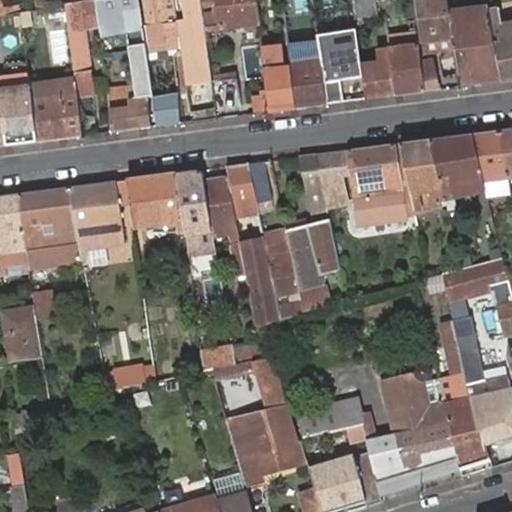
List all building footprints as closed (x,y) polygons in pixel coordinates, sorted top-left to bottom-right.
[(101,26),(97,0),(92,0),(68,4),(71,30),(87,28),(101,26)] [(146,29),(142,0),(97,0),(101,26),(102,35),(146,29)] [(174,21),(170,0),(142,0),(146,29),(148,52),(185,48),(182,20),(174,21)] [(185,0),(198,95),(196,95),(200,121),(219,119),(214,81),(207,30),(204,10),(202,0),(185,0)] [(261,24),(257,0),(202,0),(204,10),(218,8),(222,28),(261,24)] [(375,0),(353,0),(355,16),(378,13),(375,0)] [(448,0),(418,0),(424,42),(454,38),(451,14),(448,0)] [(218,8),(204,10),(207,30),(222,28),(218,8)] [(490,10),(489,10),(451,14),(454,38),(460,88),(502,82),(490,10)] [(499,11),(490,10),(502,82),(511,80),(511,23),(500,25),(499,11)] [(389,38),(392,57),(362,60),(363,73),(377,72),(381,98),(427,92),(422,59),(418,27),(411,28),(412,35),(389,38)] [(87,28),(71,30),(77,75),(79,95),(95,94),(87,28)] [(358,35),(320,40),(321,51),(330,104),(343,103),(341,81),(364,78),(363,73),(361,60),(358,35)] [(454,38),(424,42),(426,56),(456,52),(454,38)] [(265,58),(272,112),(297,108),(292,69),(286,69),(285,48),(283,42),(263,44),(265,58)] [(330,104),(321,51),(314,52),(316,59),(291,60),(292,69),(297,108),(330,104)] [(434,57),(422,59),(427,92),(442,90),(434,57)] [(31,70),(1,73),(2,89),(32,85),(32,81),(31,70)] [(364,78),(367,100),(381,98),(377,72),(363,73),(364,78)] [(32,85),(39,142),(84,137),(79,95),(77,75),(32,81),(32,85)] [(136,98),(148,97),(146,76),(134,78),(135,84),(136,98)] [(240,78),(214,81),(219,119),(246,116),(240,78)] [(109,92),(111,110),(131,108),(130,99),(136,98),(135,84),(128,85),(129,92),(109,92)] [(32,85),(2,89),(3,91),(9,147),(39,142),(32,85)] [(0,147),(9,147),(3,91),(0,91),(0,147)] [(177,92),(154,96),(158,127),(182,124),(177,92)] [(269,96),(249,99),(251,115),(271,112),(269,96)] [(111,110),(113,133),(152,127),(148,97),(136,98),(130,99),(131,108),(111,110)] [(511,128),(501,130),(511,178),(511,128)] [(501,130),(473,134),(484,181),(511,178),(501,130)] [(431,139),(446,204),(488,199),(484,181),(473,134),(431,139)] [(400,143),(415,215),(440,211),(440,205),(446,204),(431,139),(400,143)] [(351,167),(359,223),(404,216),(393,144),(348,150),(351,167)] [(348,150),(337,151),(340,169),(351,167),(348,150)] [(315,154),(321,182),(341,178),(340,169),(337,151),(315,154)] [(321,182),(315,154),(298,156),(309,214),(326,210),(321,182)] [(252,182),(248,163),(226,166),(228,175),(237,219),(259,215),(252,182)] [(188,246),(215,242),(213,233),(204,179),(202,169),(176,173),(184,219),(188,246)] [(132,201),(136,226),(184,219),(176,173),(129,179),(132,201)] [(238,276),(248,274),(245,259),(243,247),(237,219),(228,175),(204,179),(213,233),(231,229),(237,245),(231,247),(238,276)] [(115,181),(118,203),(132,201),(129,179),(115,181)] [(266,179),(252,182),(259,215),(273,210),(266,179)] [(69,187),(80,247),(125,240),(118,203),(115,181),(69,187)] [(80,247),(69,187),(19,193),(30,265),(82,256),(80,247)] [(0,195),(0,253),(2,269),(30,265),(19,193),(0,195)] [(321,307),(333,305),(327,279),(320,281),(318,274),(338,270),(329,221),(308,225),(288,230),(306,312),(321,307)] [(306,312),(288,230),(263,234),(265,241),(268,254),(281,318),(306,312)] [(265,241),(243,247),(245,259),(268,254),(265,241)] [(502,258),(499,248),(488,251),(490,262),(502,258)] [(248,274),(258,325),(281,318),(268,254),(245,259),(248,274)] [(457,259),(460,270),(470,267),(466,256),(460,258),(457,259)] [(460,270),(441,275),(446,294),(448,303),(509,287),(506,277),(502,258),(490,262),(470,267),(460,270)] [(195,292),(192,272),(180,274),(182,295),(195,292)] [(441,275),(426,279),(431,298),(446,294),(441,275)] [(504,337),(511,334),(511,302),(497,307),(504,337)] [(14,363),(45,359),(37,308),(13,310),(17,343),(11,343),(14,363)] [(6,311),(11,343),(17,343),(13,310),(6,311)] [(451,399),(446,399),(463,467),(492,458),(487,442),(472,387),(468,385),(455,331),(453,322),(440,326),(452,374),(458,397),(451,399)] [(172,366),(206,361),(205,354),(200,324),(166,330),(172,366)] [(472,387),(487,442),(511,434),(511,392),(507,375),(482,381),(469,329),(455,331),(468,385),(472,387)] [(261,362),(266,361),(262,342),(235,349),(238,366),(261,362)] [(235,349),(205,354),(206,361),(208,371),(216,370),(238,366),(235,349)] [(307,465),(301,442),(293,409),(280,357),(266,361),(271,384),(265,386),(272,410),(230,419),(248,486),(266,481),(264,473),(307,465)] [(157,381),(153,360),(112,369),(117,389),(157,381)] [(271,384),(266,361),(261,362),(263,371),(265,386),(271,384)] [(216,370),(218,380),(263,371),(261,362),(238,366),(216,370)] [(381,493),(463,467),(446,399),(440,377),(425,380),(423,370),(379,381),(391,431),(377,436),(366,439),(381,493)] [(452,374),(440,377),(446,399),(451,399),(458,397),(452,374)] [(354,396),(293,409),(301,442),(347,429),(362,424),(359,414),(354,396)] [(18,429),(39,425),(54,423),(53,410),(16,417),(18,429)] [(369,411),(359,414),(362,424),(366,436),(366,439),(377,436),(369,411)] [(18,429),(20,440),(41,436),(39,425),(18,429)] [(369,506),(384,501),(381,493),(366,439),(366,436),(350,441),(355,456),(325,464),(322,454),(310,457),(318,486),(325,511),(327,511),(366,499),(369,506)] [(27,484),(22,453),(8,455),(13,486),(27,484)] [(11,487),(15,511),(31,511),(27,484),(13,486),(11,487)] [(325,511),(318,486),(298,493),(303,511),(325,511)] [(220,498),(224,511),(255,511),(249,490),(220,498)] [(219,494),(161,510),(161,511),(224,511),(220,498),(219,494)]
